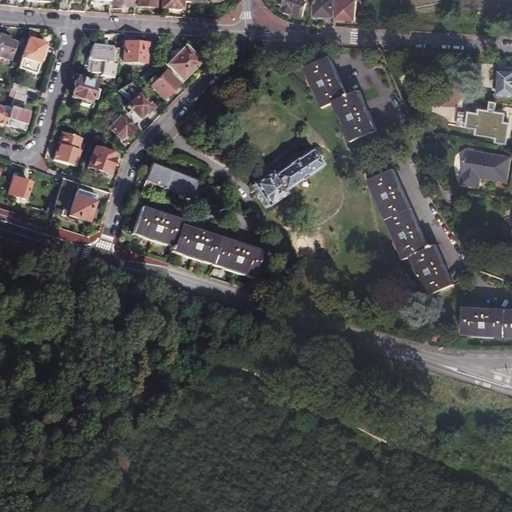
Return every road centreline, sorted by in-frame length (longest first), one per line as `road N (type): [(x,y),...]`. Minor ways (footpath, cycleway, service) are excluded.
road 1 (tertiary): [(98,255),(446,368)]
road 2 (track): [(44,371),(241,368),(318,413)]
road 3 (tertiary): [(246,33),(511,50)]
road 4 (residential): [(98,255),(129,160),(215,71),(219,34)]
road 5 (residential): [(73,21),(32,155),(0,152)]
road 6 (residential): [(73,21),(219,34)]
road 7 (track): [(381,436),(511,499)]
